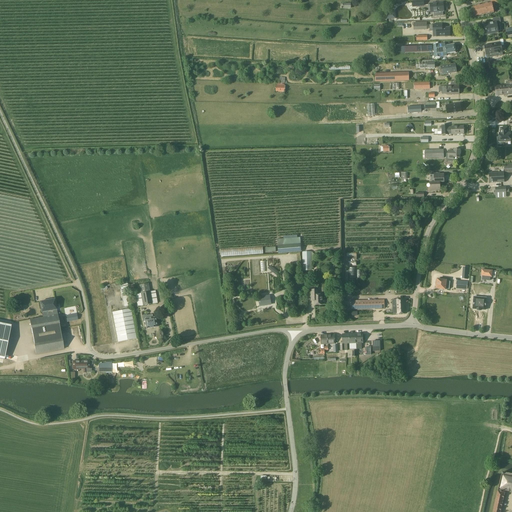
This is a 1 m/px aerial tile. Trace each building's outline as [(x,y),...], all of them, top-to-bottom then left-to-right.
[(443,2),(430,4),(430,5),(428,5),(429,12),(431,12),(431,13),(434,12),(434,16),(443,16),(443,11),(444,11),(443,2)] [(475,16),(481,15),(494,12),(492,5),(491,2),(473,6),(475,16)] [(501,23),(500,17),(492,18),(493,23),(488,24),(488,25),(484,26),(485,35),(498,33),(498,31),(501,31),(500,24),(497,25),(497,23),(501,23)] [(450,36),(450,28),(442,28),(442,24),(433,24),(433,33),(433,37),(437,37),(450,36)] [(501,43),(492,44),(493,48),(495,48),(496,53),(502,52),(501,43)] [(440,57),(447,56),(446,53),(454,52),(453,45),(445,46),(444,44),(438,45),(438,44),(433,45),(435,58),(440,57)] [(486,55),(488,55),(488,58),(497,57),(496,53),(495,48),(493,48),(492,44),(484,45),(486,55)] [(457,72),(455,64),(441,66),(442,74),(457,72)] [(409,81),(409,72),(375,73),(375,82),(409,81)] [(496,96),(511,94),(511,79),(509,79),(510,85),(495,86),(496,96)] [(275,92),(285,92),(285,85),(285,84),(276,84),(276,85),(275,92)] [(447,94),(452,94),(459,94),(459,86),(446,86),(446,87),(442,87),(442,94),(447,94)] [(392,113),(391,103),(376,104),(377,114),(392,113)] [(462,111),(460,103),(445,105),(447,114),(462,111)] [(329,105),(329,121),(356,120),(356,104),(329,105)] [(451,126),(451,127),(448,127),(448,125),(442,125),(442,130),(438,130),(438,135),(449,134),(451,134),(464,134),(464,126),(451,126)] [(511,141),(510,133),(507,133),(507,127),(500,128),(500,136),(499,136),(499,141),(511,141)] [(443,165),(449,165),(449,159),(454,159),(454,158),(460,158),(460,149),(454,149),(453,151),(448,151),(448,159),(444,159),(443,165)] [(444,158),(444,150),(425,150),(425,159),(444,158)] [(489,183),(504,182),(504,179),(508,179),(507,174),(504,174),(504,172),(489,173),(489,183)] [(430,182),(444,181),(444,174),(434,175),(434,176),(430,176),(430,182)] [(444,182),(444,181),(430,182),(431,190),(440,190),(440,182),(444,182)] [(299,237),(277,239),(279,254),(300,252),(299,237)] [(303,252),(303,267),(303,270),(311,270),(311,267),(311,252),(303,252)] [(271,265),(268,268),(276,275),(279,272),(271,265)] [(492,271),(482,270),(481,276),(482,276),(482,280),(490,280),(491,276),(492,277),(492,271)] [(446,289),(449,289),(450,282),(447,281),(447,280),(437,279),(436,289),(446,290),(446,289)] [(158,303),(155,291),(150,292),(148,283),(139,285),(141,293),(135,294),(137,307),(158,303)] [(478,289),(472,288),(470,302),(474,302),(473,308),(477,309),(477,310),(481,310),(481,309),(485,310),(487,298),(475,297),(476,293),(478,293),(478,289)] [(322,305),(322,295),(318,295),(318,290),(311,290),(311,301),(315,301),(315,305),(322,305)] [(60,329),(56,310),(54,299),(40,302),(43,317),(29,320),(32,334),(33,334),(34,340),(33,340),(36,354),(64,349),(61,335),(59,329),(60,329)] [(269,299),(259,300),(260,308),(270,307),(269,299)] [(392,300),(393,314),(405,314),(404,299),(393,300),(392,300)] [(351,301),(351,309),(384,308),(384,300),(351,301)] [(112,312),(118,342),(136,339),(131,309),(112,312)] [(157,327),(155,317),(153,318),(152,315),(146,316),(146,315),(142,316),(143,322),(145,321),(146,329),(157,327)] [(11,325),(0,323),(0,358),(4,360),(11,325)] [(350,344),(349,334),(342,334),(343,344),(340,345),(340,351),(344,351),(348,351),(347,344),(350,344)] [(86,369),(89,369),(89,361),(88,361),(88,360),(85,360),(85,361),(72,361),(72,369),(84,369),(84,373),(86,373),(86,369)] [(111,363),(106,363),(106,364),(99,364),(99,369),(103,369),(103,371),(111,371),(111,363)] [(500,511),(505,490),(511,491),(511,476),(504,475),(504,474),(504,473),(504,472),(502,472),(502,473),(502,474),(498,491),(497,491),(495,498),(492,511),(500,511)]
